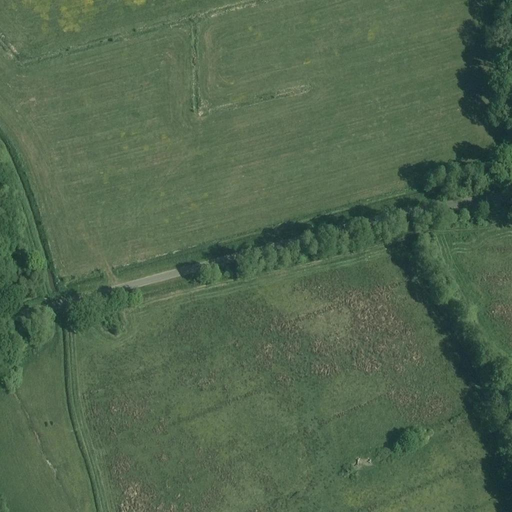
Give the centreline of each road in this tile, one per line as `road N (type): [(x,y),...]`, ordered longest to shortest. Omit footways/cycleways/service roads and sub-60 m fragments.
road 1 (unclassified): [(511,198),(412,210),(0,321)]
road 2 (track): [(63,303),(81,421),(111,511)]
